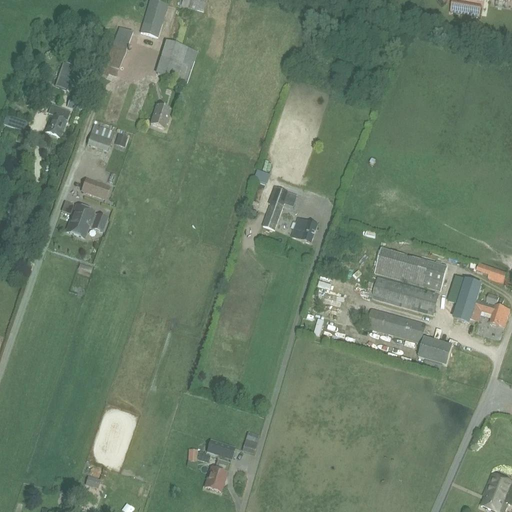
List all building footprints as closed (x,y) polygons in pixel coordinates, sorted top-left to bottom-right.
[(149,0),(140,34),(157,39),(167,6),(149,0)] [(182,0),(180,7),(203,14),(207,0),(182,0)] [(451,13),(479,18),(481,7),(453,2),(451,13)] [(115,78),(132,34),(119,29),(104,66),(100,75),(107,78),(108,75),(115,78)] [(165,42),(155,75),(187,85),(197,52),(165,42)] [(64,64),(56,87),(66,90),(74,67),(64,64)] [(25,98),(37,103),(40,95),(28,91),(25,98)] [(69,99),(67,108),(79,111),(81,103),(69,99)] [(170,111),(157,107),(150,126),(164,131),(170,111)] [(52,116),(45,133),(60,139),(66,122),(52,116)] [(17,120),(6,117),(3,126),(14,130),(17,120)] [(86,146),(107,153),(114,133),(94,126),(86,146)] [(124,146),(126,139),(118,136),(115,143),(124,146)] [(259,169),(255,177),(267,183),(271,174),(259,169)] [(80,193),(105,202),(110,189),(85,180),(80,193)] [(274,231),(288,194),(274,189),(268,205),(270,206),(262,227),(274,231)] [(101,233),(106,220),(93,215),(93,214),(76,207),(66,233),(84,239),(88,228),(101,233)] [(309,224),(298,220),(292,238),(302,242),(302,243),(311,246),(317,227),(309,224)] [(374,275),(423,289),(440,294),(447,269),(430,264),(381,250),(374,275)] [(92,270),(94,264),(81,260),(79,266),(92,270)] [(507,275),(479,265),(476,273),(488,277),(487,281),(503,286),(507,275)] [(433,317),(439,296),(377,278),(371,300),(433,317)] [(454,317),(471,322),(478,324),(482,313),(492,316),(490,325),(504,329),(510,312),(496,307),(498,298),(488,295),(486,304),(478,301),(482,287),(465,282),(454,279),(447,302),(458,305),(454,317)] [(329,297),(331,285),(321,283),(318,295),(329,297)] [(366,330),(421,345),(426,326),(371,310),(366,330)] [(452,348),(424,339),(418,360),(425,362),(422,370),(439,375),(442,367),(446,368),(452,348)] [(259,437),(247,433),(241,451),(253,455),(259,437)] [(210,442),(207,453),(231,461),(234,449),(210,442)] [(188,452),(187,463),(196,464),(197,452),(188,452)] [(204,489),(220,494),(226,474),(211,469),(204,489)] [(506,504),(511,489),(511,483),(492,475),(483,496),(485,497),(481,507),(492,511),(505,511),(508,505),(506,504)] [(66,499),(72,493),(66,487),(60,493),(66,499)]
